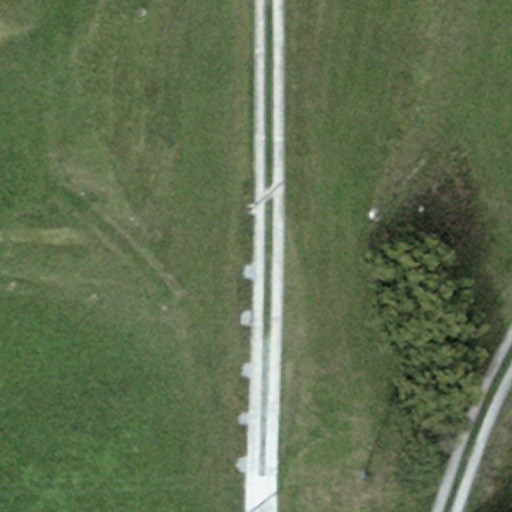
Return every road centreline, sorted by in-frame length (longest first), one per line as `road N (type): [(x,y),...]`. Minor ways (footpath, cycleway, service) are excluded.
road 1 (unclassified): [(268,0),(267,511)]
road 2 (unclassified): [(468,511),(511,386)]
